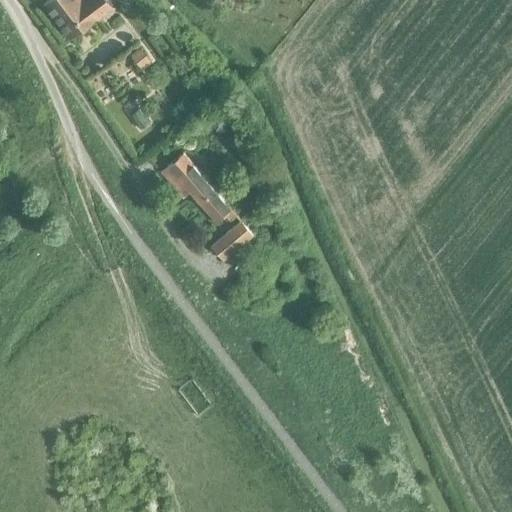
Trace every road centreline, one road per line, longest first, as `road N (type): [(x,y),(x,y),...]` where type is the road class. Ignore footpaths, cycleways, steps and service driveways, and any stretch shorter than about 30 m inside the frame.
road 1 (unclassified): [(124,225),(90,176),(4,0)]
road 2 (track): [(90,176),(74,173),(78,188),(125,298)]
